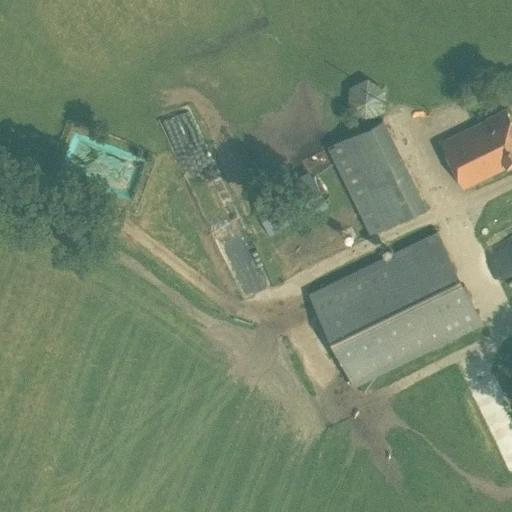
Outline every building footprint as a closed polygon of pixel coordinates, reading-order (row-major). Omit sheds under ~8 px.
[(389,99),(390,98),(388,90),(384,84),(378,79),(373,77),(369,77),(362,78),(359,79),(354,82),(351,86),(349,88),(348,92),(347,97),(348,105),(350,109),(353,112),(359,117),(363,119),(368,119),(376,118),(383,114),(388,107),(389,102),(389,99)] [(511,120),(506,108),(486,118),(486,119),(441,141),(464,186),(511,162),(511,120)] [(370,233),(425,206),(390,133),(383,118),(328,144),(335,160),(370,233)] [(232,193),(208,204),(236,267),(251,260),(251,259),(260,255),(232,193)] [(353,385),(482,323),(437,231),(309,293),(353,385)]
